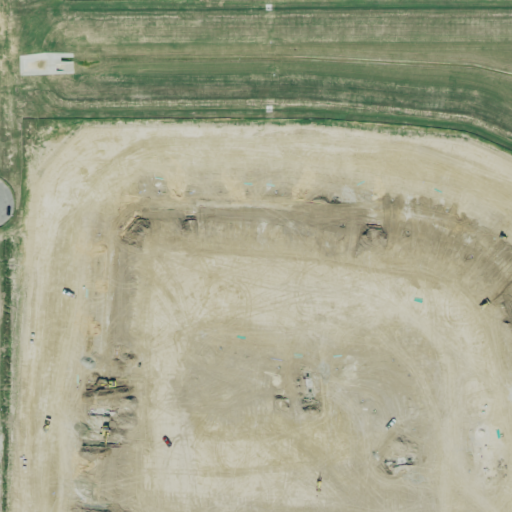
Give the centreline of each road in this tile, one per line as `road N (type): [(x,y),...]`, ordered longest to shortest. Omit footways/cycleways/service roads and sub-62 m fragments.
road 1 (residential): [(511,276),(486,246),(420,214),(135,203),(111,221),(91,511)]
road 2 (residential): [(405,511),(383,384),(227,382)]
